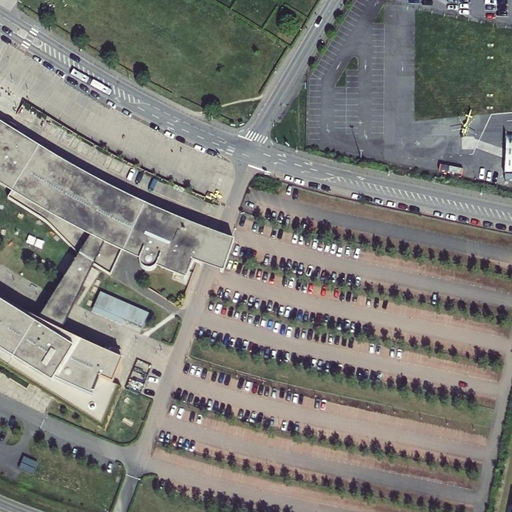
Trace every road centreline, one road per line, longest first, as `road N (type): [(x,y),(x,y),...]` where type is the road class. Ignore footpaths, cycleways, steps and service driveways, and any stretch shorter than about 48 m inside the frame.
road 1 (tertiary): [(251,145),(128,89),(0,11)]
road 2 (tertiary): [(0,28),(150,118),(247,159)]
road 3 (tertiary): [(247,159),(511,224)]
road 4 (tertiary): [(511,209),(334,172),(251,145)]
road 5 (tertiary): [(251,145),(335,0)]
